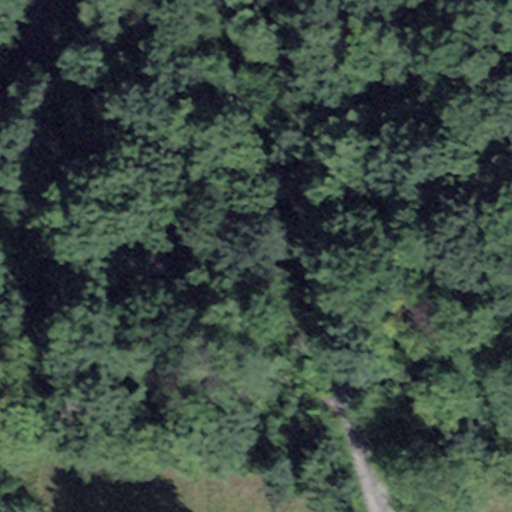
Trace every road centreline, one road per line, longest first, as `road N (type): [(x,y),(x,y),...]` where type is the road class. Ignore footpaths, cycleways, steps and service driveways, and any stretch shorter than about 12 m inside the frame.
road 1 (track): [(379,511),(348,428),(329,321),(329,262),(241,45),(237,0)]
road 2 (track): [(53,0),(0,191)]
